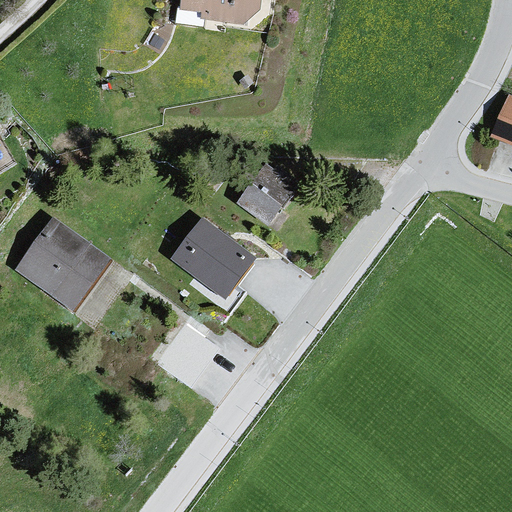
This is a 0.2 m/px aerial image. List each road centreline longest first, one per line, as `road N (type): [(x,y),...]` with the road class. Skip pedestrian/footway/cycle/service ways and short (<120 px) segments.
road 1 (residential): [(429,171),(160,511)]
road 2 (residential): [(506,0),(505,36),(429,171)]
